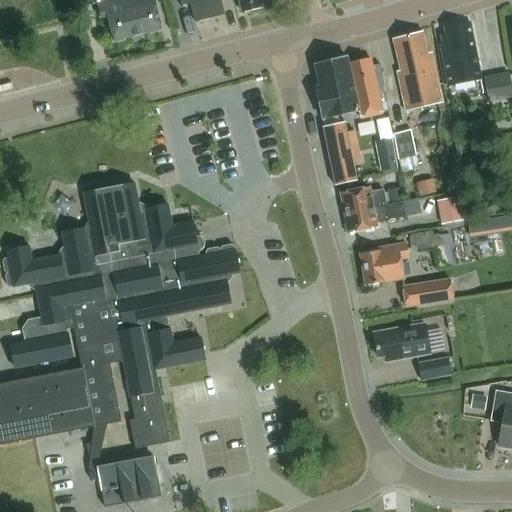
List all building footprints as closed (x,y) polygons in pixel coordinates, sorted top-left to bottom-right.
[(115,41),(162,29),(154,0),(79,0),(81,8),(97,4),(101,18),(109,16),(115,41)] [(180,0),(183,8),(191,5),(196,22),(225,15),(221,0),(180,0)] [(238,0),(242,14),(252,12),(252,13),(270,10),(267,0),(238,0)] [(448,82),(480,76),(470,21),(446,26),(447,33),(441,34),(442,42),(441,42),(448,82)] [(405,111),(442,102),(430,52),(428,53),(422,30),(392,38),(400,70),(396,71),(405,111)] [(359,116),(382,111),(370,58),(348,63),(347,56),(315,64),(320,85),(315,86),(323,118),(357,110),(359,116)] [(511,89),(509,74),(485,79),(489,100),(511,96),(511,89)] [(345,121),(322,126),(323,127),(335,184),(357,180),(354,163),(362,161),(355,132),(347,133),(345,121)] [(411,130),(393,134),(402,172),(419,168),(411,130)] [(511,133),(502,135),(495,137),(497,150),(511,147),(511,133)] [(394,148),(376,152),(381,173),(399,169),(394,148)] [(417,184),(420,197),(436,194),(433,180),(422,183),(417,184)] [(24,341),(10,343),(14,367),(62,357),(64,370),(0,382),(0,444),(36,437),(94,426),(88,468),(91,480),(93,480),(91,466),(93,466),(97,465),(98,465),(107,423),(120,421),(108,363),(123,360),(130,396),(135,419),(130,420),(135,449),(167,443),(170,442),(156,369),(204,359),(205,359),(202,344),(201,337),(173,342),(167,314),(231,302),(227,281),(229,280),(232,274),(232,273),(239,271),(234,246),(230,243),(204,248),(198,249),(195,237),(192,221),(171,225),(167,203),(146,207),(145,205),(140,201),(137,202),(133,182),(83,192),(86,207),(82,208),(69,226),(70,229),(61,231),(64,246),(62,247),(58,251),(59,254),(31,260),(28,245),(6,249),(8,257),(4,257),(2,261),(6,284),(10,286),(27,283),(27,285),(33,289),(36,289),(41,316),(28,319),(22,328),(24,341)] [(345,211),(386,204),(383,188),(370,190),(369,186),(341,192),(345,211)] [(481,186),(467,188),(468,198),(482,196),(481,186)] [(460,197),(437,201),(441,225),(444,225),(464,221),(460,197)] [(377,221),(406,215),(403,201),(386,204),(345,211),(349,232),(378,226),(377,221)] [(431,232),(419,234),(421,247),(433,245),(432,238),(432,236),(431,232)] [(433,245),(434,248),(443,246),(442,239),(441,239),(441,234),(440,234),(432,236),(432,238),(433,245)] [(387,280),(405,277),(401,258),(409,256),(407,242),(393,245),(393,248),(381,250),(381,249),(360,253),(366,284),(387,281),(387,280)] [(407,306),(454,298),(451,278),(403,286),(407,306)] [(387,360),(431,351),(425,322),(382,330),(383,337),(376,339),(379,355),(386,353),(387,360)] [(418,364),(421,380),(452,374),(449,358),(418,364)] [(511,449),(511,393),(496,391),(491,421),(503,423),(499,447),(511,449)] [(488,397),(472,395),(470,409),(485,411),(486,408),(488,397)] [(98,465),(97,465),(99,479),(100,483),(105,506),(161,495),(154,454),(98,465)]
